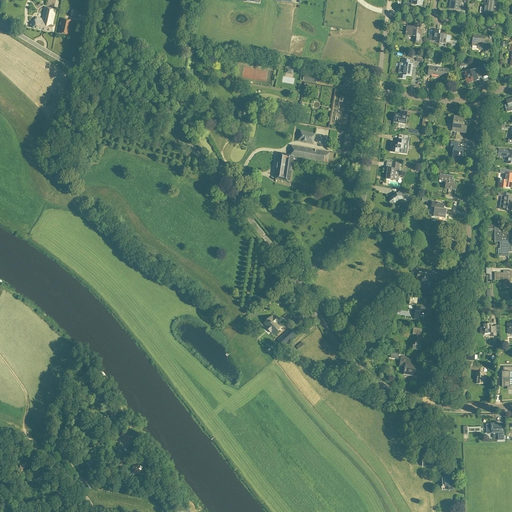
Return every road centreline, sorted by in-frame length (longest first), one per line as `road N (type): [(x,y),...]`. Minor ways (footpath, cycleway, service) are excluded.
road 1 (unclassified): [(296,278),(176,130),(0,23)]
road 2 (tertiary): [(296,278),(341,241),(360,208),(378,91)]
road 3 (tertiary): [(426,401),(355,364),(296,278)]
road 4 (residential): [(466,243),(477,96)]
road 5 (track): [(95,511),(67,474),(26,442),(16,441),(0,464)]
